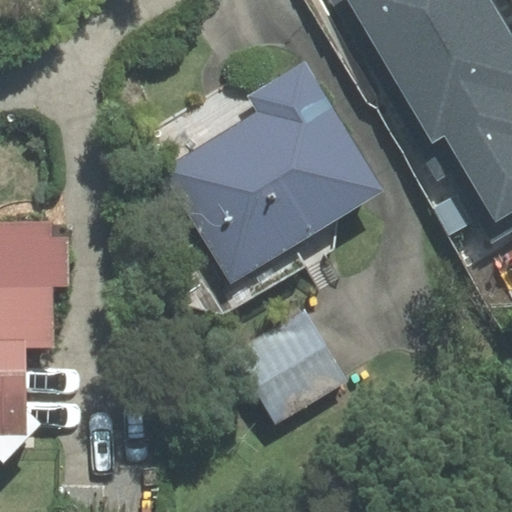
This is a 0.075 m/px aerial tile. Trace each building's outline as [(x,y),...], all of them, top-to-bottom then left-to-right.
[(439,134),(495,235),(511,225),(511,103),(511,102),(511,101),(511,34),(493,0),(346,0),(425,142),(439,134)] [(216,21),(146,58),(176,115),(246,78),(216,21)] [(169,164),(239,277),(394,182),(314,52),(251,90),(262,108),(169,164)] [(58,241),(0,241),(0,432),(37,431),(35,336),(60,335),(58,241)] [(311,304),(236,349),(281,422),(356,377),(311,304)]
